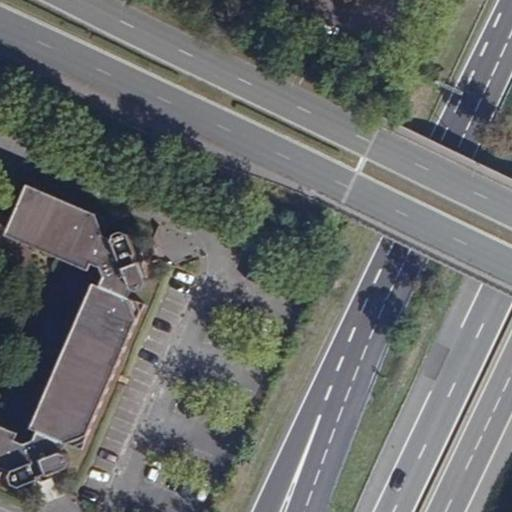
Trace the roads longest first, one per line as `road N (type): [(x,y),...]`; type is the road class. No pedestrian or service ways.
road 1 (secondary): [(0,25),(511,267)]
road 2 (secondary): [(511,207),(78,0)]
road 3 (motorway): [(511,28),(335,394)]
road 4 (motorway): [(511,253),(387,511)]
road 5 (motorway): [(444,511),(511,370)]
road 6 (motorway): [(335,394),(274,511)]
road 7 (motorway): [(335,394),(304,511)]
